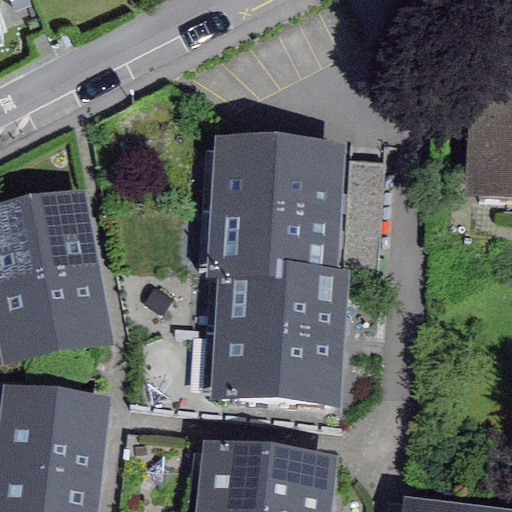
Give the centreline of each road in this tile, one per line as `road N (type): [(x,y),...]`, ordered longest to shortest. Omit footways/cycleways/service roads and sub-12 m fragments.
road 1 (unknown): [(384,511),(396,234),(375,0)]
road 2 (residential): [(221,0),(0,109)]
